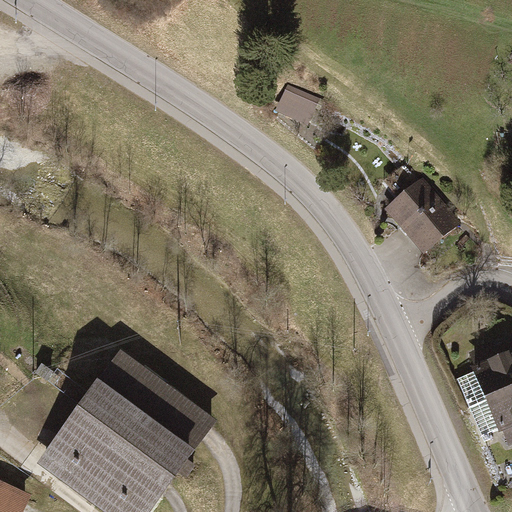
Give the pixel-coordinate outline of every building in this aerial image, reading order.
[(277,107),(313,119),(320,98),(284,86),(277,107)] [(378,216),(419,262),(454,232),(434,209),(438,205),(405,168),(383,187),(395,202),(378,216)] [(119,358),(43,460),(114,511),(155,511),(170,493),(210,439),(216,430),(119,358)] [(511,402),(511,360),(462,382),(477,418),(511,402)] [(511,444),(511,402),(477,418),(492,453),(511,444)] [(0,511),(20,511),(28,498),(0,483),(0,511)]
